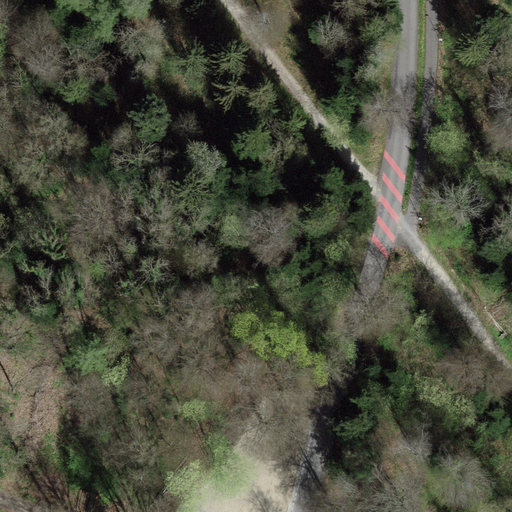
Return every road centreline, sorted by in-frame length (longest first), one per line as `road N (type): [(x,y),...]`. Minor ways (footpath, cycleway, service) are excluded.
road 1 (residential): [(408,0),(385,204),(303,511)]
road 2 (track): [(231,0),(511,374)]
